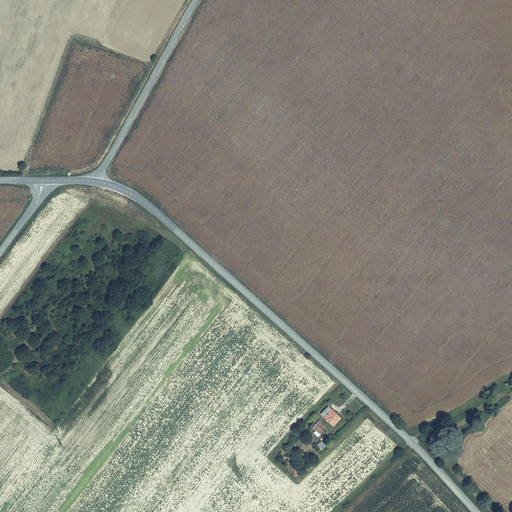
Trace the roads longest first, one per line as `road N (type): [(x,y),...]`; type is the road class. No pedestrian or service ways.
road 1 (tertiary): [(474,511),(405,437),(186,238),(134,195),(96,181)]
road 2 (tertiary): [(198,0),(96,181)]
